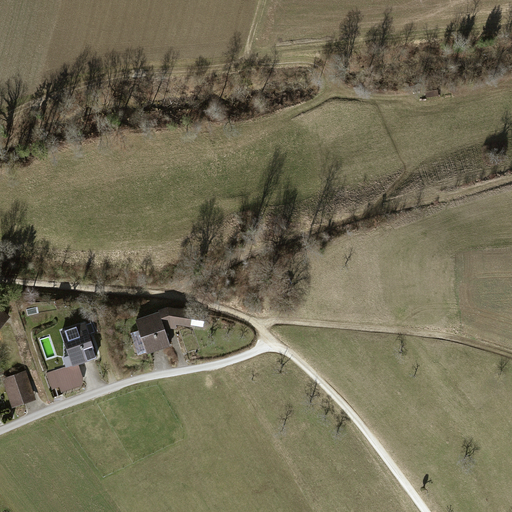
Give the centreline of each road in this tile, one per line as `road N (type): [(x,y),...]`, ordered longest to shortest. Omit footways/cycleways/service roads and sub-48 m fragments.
road 1 (track): [(511,178),(328,223),(163,296)]
road 2 (track): [(0,114),(108,75),(158,68),(321,67),(335,87)]
road 3 (track): [(424,511),(322,381),(259,325),(163,296)]
road 4 (unclassified): [(0,430),(130,380),(276,344)]
road 5 (track): [(259,325),(278,320),(445,335),(511,355)]
road 6 (track): [(163,296),(0,276)]
